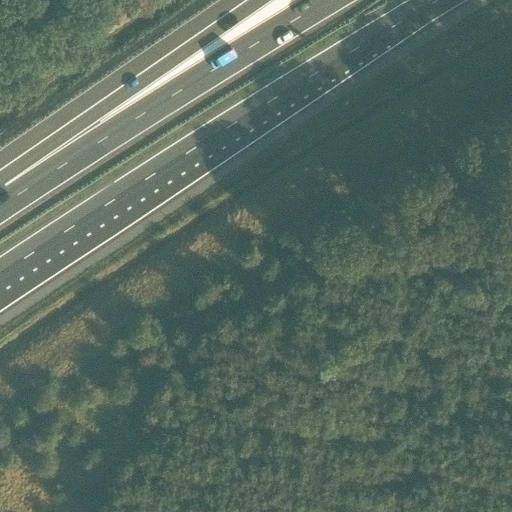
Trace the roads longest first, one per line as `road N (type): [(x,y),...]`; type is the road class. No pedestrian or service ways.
road 1 (motorway): [(0,280),(440,0)]
road 2 (motorway): [(333,0),(0,210)]
road 3 (motorway): [(259,0),(102,107),(0,204)]
